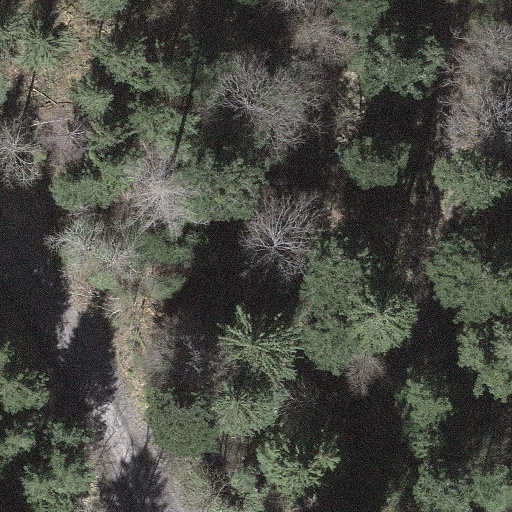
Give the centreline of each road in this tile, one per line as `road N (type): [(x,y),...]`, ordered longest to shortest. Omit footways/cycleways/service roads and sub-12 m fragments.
road 1 (track): [(429,0),(442,42),(450,197),(415,333),(361,458),(292,511)]
road 2 (track): [(0,237),(40,284),(165,511)]
